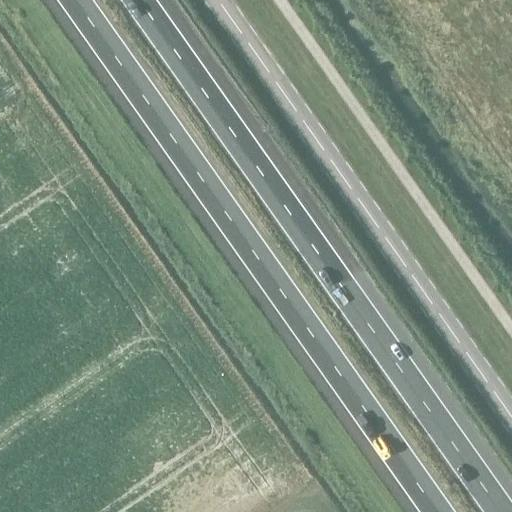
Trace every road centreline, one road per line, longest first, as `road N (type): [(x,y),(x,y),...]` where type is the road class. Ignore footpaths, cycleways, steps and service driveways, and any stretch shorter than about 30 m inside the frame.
road 1 (motorway): [(499,511),(135,0)]
road 2 (motorway): [(71,0),(433,511)]
road 3 (tertiary): [(511,417),(218,0)]
